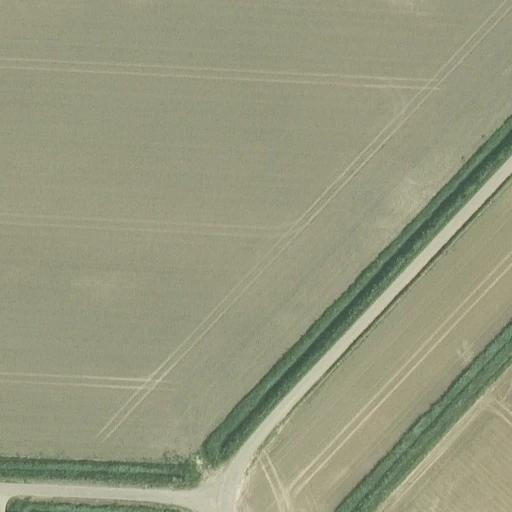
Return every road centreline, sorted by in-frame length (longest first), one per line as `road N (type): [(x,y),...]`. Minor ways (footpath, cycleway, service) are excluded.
road 1 (unclassified): [(208,498),(267,422),(511,161)]
road 2 (unclassified): [(208,498),(0,489)]
